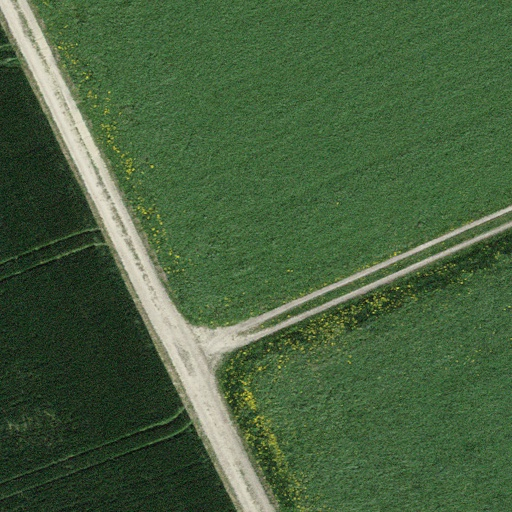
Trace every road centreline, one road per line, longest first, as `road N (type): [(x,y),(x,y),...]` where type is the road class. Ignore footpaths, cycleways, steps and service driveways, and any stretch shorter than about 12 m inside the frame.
road 1 (track): [(257,511),(2,0)]
road 2 (track): [(183,363),(511,220)]
